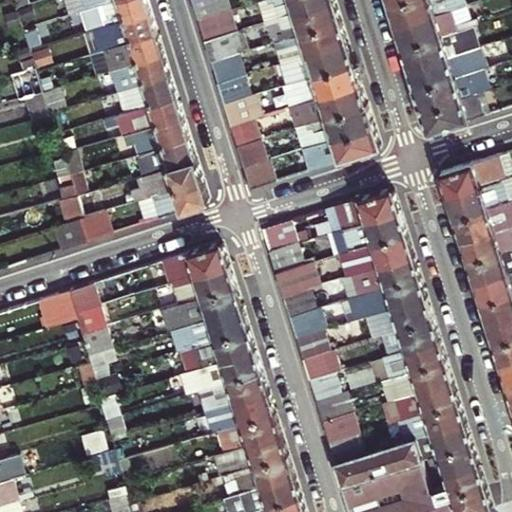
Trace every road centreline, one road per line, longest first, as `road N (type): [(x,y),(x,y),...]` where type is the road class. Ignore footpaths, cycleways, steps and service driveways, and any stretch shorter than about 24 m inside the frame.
road 1 (residential): [(511,489),(409,157)]
road 2 (residential): [(328,511),(238,212)]
road 3 (residential): [(238,212),(0,289)]
road 4 (residential): [(238,212),(173,0)]
road 5 (residential): [(409,157),(238,212)]
road 6 (residential): [(409,157),(360,0)]
